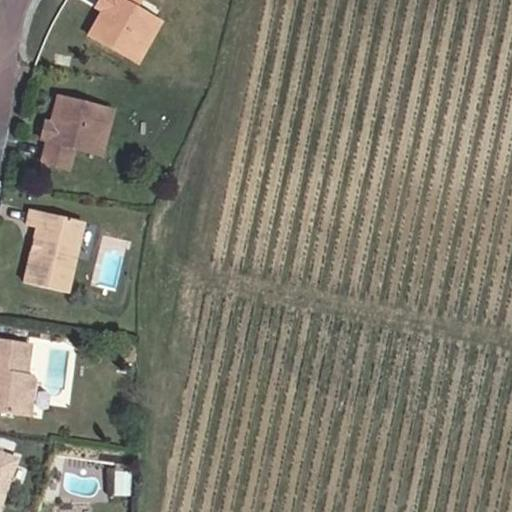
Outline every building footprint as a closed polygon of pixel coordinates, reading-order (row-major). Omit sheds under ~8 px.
[(111,0),(101,18),(89,38),(130,63),(153,26),(136,15),(145,0),(111,0)] [(99,0),(92,13),(101,18),(111,0),(99,0)] [(136,66),(159,29),(153,26),(130,63),(136,66)] [(72,150),(93,155),(105,111),(57,98),(51,123),(46,144),(42,163),(67,170),(72,150)] [(100,156),(111,113),(105,111),(93,155),(100,156)] [(42,121),(37,141),(46,144),(51,123),(42,121)] [(24,227),(34,229),(22,283),(64,293),(80,223),(28,211),(24,227)] [(0,413),(15,416),(16,407),(23,402),(29,403),(29,402),(32,381),(25,375),(23,375),(28,345),(0,340),(0,413)] [(15,416),(26,417),(29,403),(23,402),(16,407),(15,416)] [(0,454),(0,491),(13,459),(0,454)]
